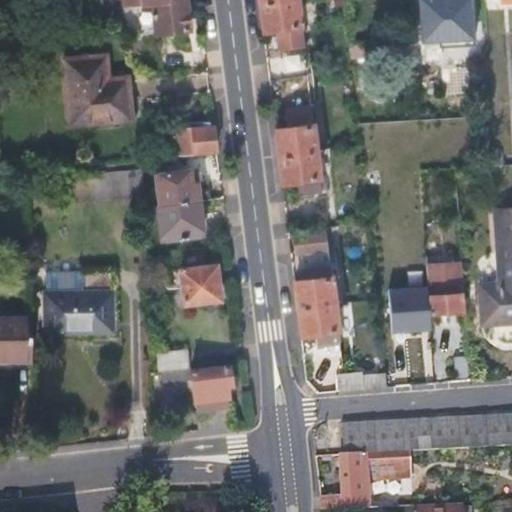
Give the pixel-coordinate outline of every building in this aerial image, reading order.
[(189,30),(185,0),(137,0),(138,4),(153,2),(156,33),(189,30)] [(286,0),(259,3),(263,31),(275,29),(276,49),(305,46),(304,28),(307,25),(305,0),(286,0)] [(418,0),(419,17),(420,41),(437,41),(438,47),(471,46),(468,0),(418,0)] [(388,48),(388,38),(347,42),(349,59),(362,57),(363,50),(388,48)] [(104,109),(105,117),(124,116),(119,77),(101,78),(99,55),(61,58),(65,111),(104,109)] [(105,123),(105,117),(104,109),(65,111),(67,126),(105,123)] [(289,129),(275,131),(278,155),(316,151),(312,118),(289,121),(289,129)] [(214,130),(213,124),(172,127),(175,157),(216,153),(214,130)] [(319,185),(316,151),(278,155),(282,182),(296,181),(297,188),(319,185)] [(370,168),(361,169),(363,186),(378,185),(377,173),(370,172),(370,168)] [(198,201),(209,199),(207,181),(196,182),(195,170),(156,174),(160,205),(198,201)] [(145,200),(143,171),(91,176),(94,204),(145,200)] [(202,235),(198,201),(160,205),(158,205),(162,240),(202,235)] [(481,326),(511,324),(511,208),(494,209),(497,283),(479,285),(481,326)] [(295,236),(297,253),(320,251),(318,234),(295,236)] [(428,313),(463,311),(462,294),(460,261),(425,264),(427,285),(428,313)] [(406,314),(428,313),(427,285),(425,264),(425,262),(403,264),(406,314)] [(216,266),(179,271),(183,305),(219,300),(216,266)] [(297,308),(333,304),(329,271),(307,273),(307,280),(294,282),(297,308)] [(111,273),(82,273),(83,291),(44,292),(43,332),(111,331),(111,273)] [(337,338),(333,304),(297,308),(300,335),(314,333),(315,340),(337,338)] [(31,314),(0,315),(0,364),(31,365),(31,314)] [(188,351),(155,354),(156,362),(156,371),(160,371),(189,368),(188,351)] [(235,397),(230,363),(189,368),(160,371),(160,383),(190,380),(196,430),(231,426),(228,398),(235,397)] [(336,393),(363,391),(361,375),(335,377),(336,393)] [(511,416),(342,425),(344,455),(399,452),(511,445),(511,416)] [(341,494),(319,496),(321,510),(366,508),(364,470),(400,467),(399,452),(344,455),(339,455),(341,494)]
